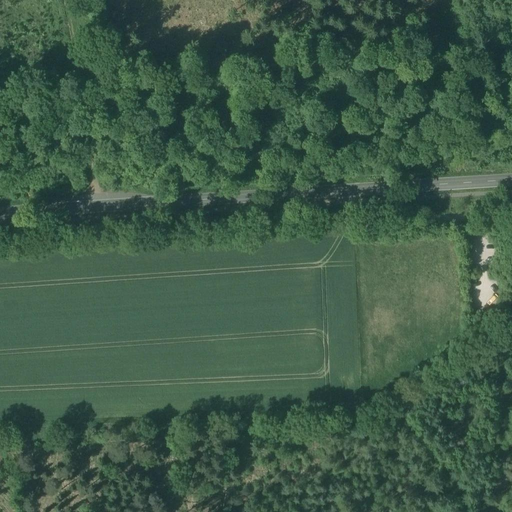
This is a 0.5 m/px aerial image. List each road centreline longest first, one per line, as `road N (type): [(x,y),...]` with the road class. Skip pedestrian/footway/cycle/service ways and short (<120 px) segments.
road 1 (track): [(348,226),(360,410),(0,422)]
road 2 (secondary): [(0,212),(511,179)]
road 3 (track): [(348,226),(0,248)]
road 4 (track): [(66,0),(95,207)]
road 5 (track): [(348,226),(511,217)]
